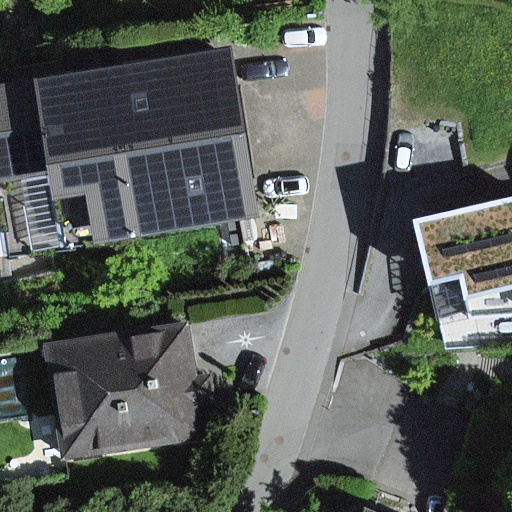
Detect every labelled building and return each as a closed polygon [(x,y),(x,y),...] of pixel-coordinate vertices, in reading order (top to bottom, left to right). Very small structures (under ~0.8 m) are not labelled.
[(250,38),(140,56),(170,230),(279,210),(250,38)] [(170,230),(140,56),(5,78),(23,176),(80,165),(85,195),(113,191),(121,238),(170,230)] [(0,179),(23,176),(5,78),(0,79),(0,179)] [(511,193),(414,220),(441,332),(511,326),(511,193)] [(203,324),(67,344),(84,457),(219,437),(203,324)]
